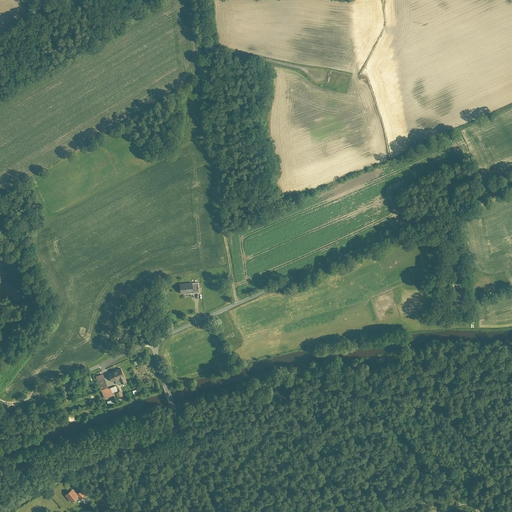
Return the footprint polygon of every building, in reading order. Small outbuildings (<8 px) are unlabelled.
[(196,283),(196,279),(188,280),(188,283),(181,283),(181,293),(201,292),(201,283),(196,283)] [(457,283),(447,285),(451,301),(461,299),(457,283)] [(118,383),(125,380),(121,369),(107,374),(110,381),(117,379),(118,383)] [(103,373),(95,376),(102,395),(110,392),(103,373)] [(70,486),(63,491),(67,498),(75,492),(70,486)]
